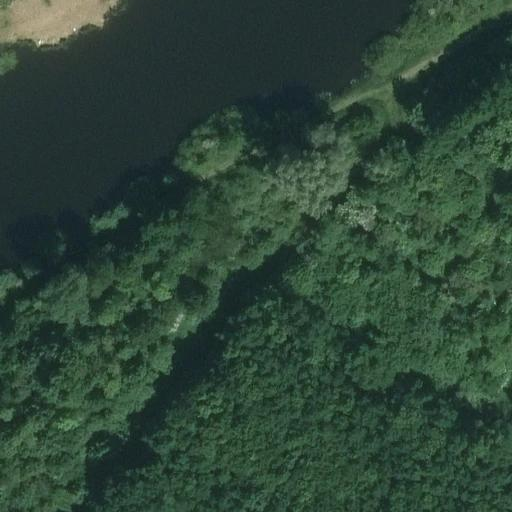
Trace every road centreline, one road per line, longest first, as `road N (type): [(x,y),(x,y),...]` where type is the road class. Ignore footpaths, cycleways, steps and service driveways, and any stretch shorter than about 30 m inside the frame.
road 1 (track): [(511,8),(384,85),(401,116),(80,511)]
road 2 (track): [(384,85),(0,295)]
road 3 (track): [(401,116),(511,203)]
